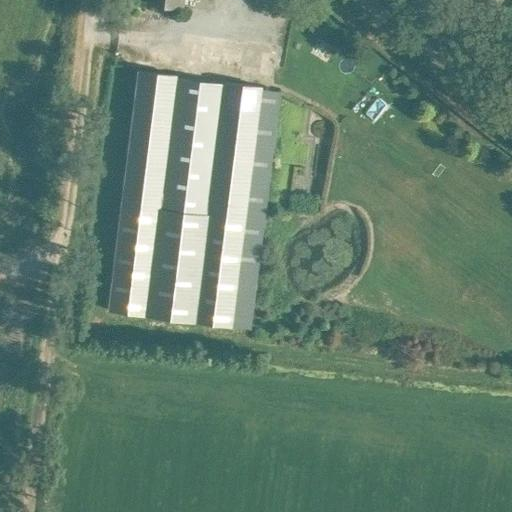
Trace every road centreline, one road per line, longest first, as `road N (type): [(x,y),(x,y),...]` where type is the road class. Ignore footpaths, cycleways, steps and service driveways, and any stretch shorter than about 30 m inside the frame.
road 1 (track): [(29,511),(98,0)]
road 2 (tertiary): [(511,84),(401,0)]
